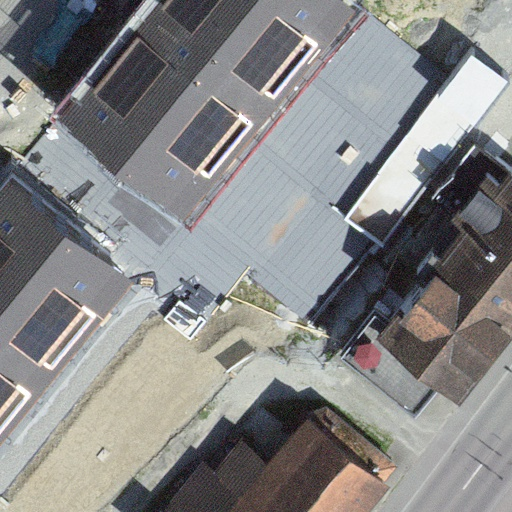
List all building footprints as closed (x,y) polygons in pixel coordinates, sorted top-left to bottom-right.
[(188,231),(361,18),(338,0),(153,0),(54,123),(188,231)] [(367,136),(402,178),(441,146),(406,104),(367,136)] [(511,334),(511,162),(509,160),(384,331),(469,393),(511,334)] [(0,460),(145,281),(11,173),(0,186),(0,460)] [(369,511),(398,474),(318,414),(285,457),(247,428),(182,511),(369,511)]
